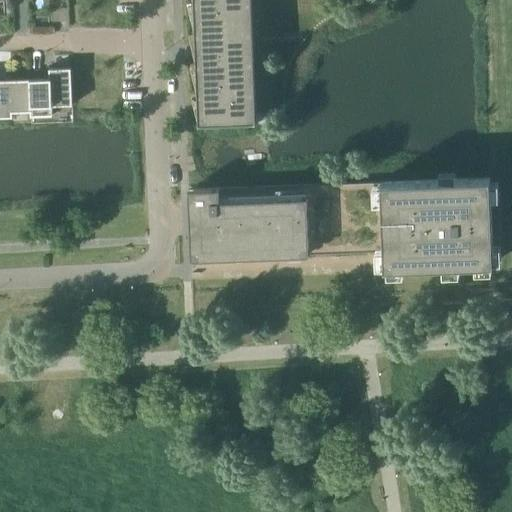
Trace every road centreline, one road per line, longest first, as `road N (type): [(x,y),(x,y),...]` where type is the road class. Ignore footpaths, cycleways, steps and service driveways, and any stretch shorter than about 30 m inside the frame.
road 1 (residential): [(159,258),(151,37)]
road 2 (unclassified): [(159,258),(133,272),(0,279)]
road 3 (residential): [(151,37),(0,41)]
